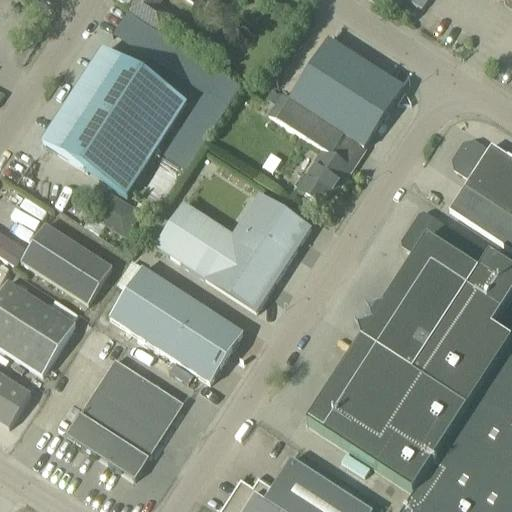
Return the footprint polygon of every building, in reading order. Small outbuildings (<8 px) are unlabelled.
[(147,0),(138,0),(129,15),(146,26),(158,7),(147,0)] [(180,0),(196,10),(202,0),(180,0)] [(422,14),(430,0),(402,0),(402,1),(422,14)] [(511,0),(497,0),(511,9),(511,0)] [(364,154),(403,94),(329,46),(290,105),(355,148),(364,154)] [(127,203),(186,111),(144,84),(102,56),(43,149),(85,176),(127,203)] [(282,100),(275,111),(242,90),(224,119),(240,129),(248,116),(266,127),(269,122),(323,156),(297,195),(325,213),(351,174),(342,168),(355,148),(290,105),(282,100)] [(265,103),(275,110),(280,102),(270,95),(265,103)] [(511,256),(511,163),(491,150),(487,157),(474,148),(465,150),(454,166),(456,175),(470,184),(465,191),(465,192),(449,215),(511,256)] [(126,244),(142,218),(104,194),(88,220),(126,244)] [(0,205),(0,214),(18,222),(25,204),(4,196),(0,205)] [(311,234),(270,208),(262,221),(251,214),(234,241),(183,209),(156,252),(256,318),(311,234)] [(511,511),(511,346),(510,345),(492,333),(511,301),(511,275),(489,260),(424,219),(420,220),(401,248),(402,253),(415,262),(383,312),(368,317),(372,329),(357,334),(361,345),(306,430),(411,498),(401,511),(511,511)] [(88,311),(112,274),(45,231),(21,268),(88,311)] [(133,261),(140,248),(130,241),(122,255),(133,261)] [(20,260),(0,247),(0,263),(13,271),(20,260)] [(142,274),(131,266),(116,290),(127,297),(110,324),(210,389),(243,339),(142,274)] [(0,354),(42,382),(75,331),(8,288),(0,299),(0,354)] [(134,486),(183,410),(115,366),(66,441),(134,486)] [(0,428),(9,434),(31,400),(0,380),(0,428)] [(363,511),(291,465),(273,492),(258,482),(249,495),(237,487),(220,511),(363,511)]
